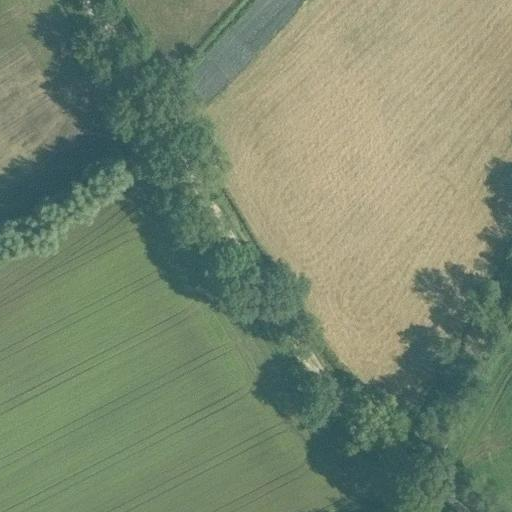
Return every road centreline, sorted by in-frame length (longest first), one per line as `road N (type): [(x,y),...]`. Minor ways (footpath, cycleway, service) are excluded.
road 1 (track): [(466,511),(331,383),(212,220),(84,0)]
road 2 (track): [(412,464),(511,279)]
